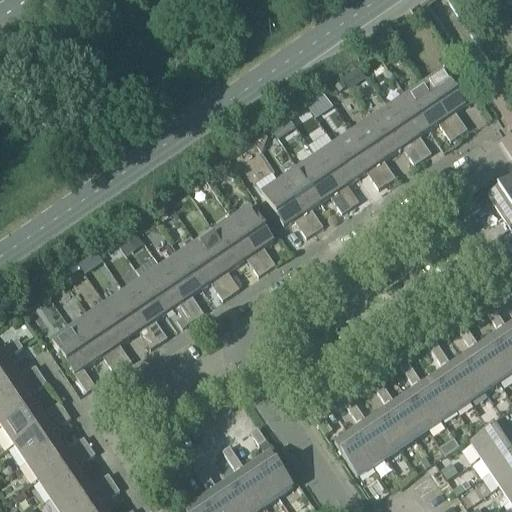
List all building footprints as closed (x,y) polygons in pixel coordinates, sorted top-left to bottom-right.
[(442,76),(425,88),(459,140),(467,134),(455,117),(465,110),(442,76)] [(340,83),(333,87),(338,95),(345,90),(340,83)] [(406,101),(429,134),(438,128),(450,146),(459,140),(425,88),(406,101)] [(429,134),(406,101),(388,113),(423,164),(431,159),(419,141),(429,134)] [(370,125),(393,158),(403,152),(415,170),(423,164),(388,113),(370,125)] [(352,137),(387,188),(395,183),(383,165),(393,158),(370,125),(352,137)] [(334,149),(357,183),(366,176),(378,194),(387,188),(352,137),(334,149)] [(316,162),(351,213),(358,208),(346,190),(357,183),(334,149),(316,162)] [(298,174),(321,207),(330,201),(342,219),(351,213),(316,162),(298,174)] [(212,173),(203,179),(207,185),(216,179),(212,173)] [(280,185),(314,237),(323,232),(311,214),(321,207),(298,174),(280,185)] [(314,237),(280,185),(261,198),(284,232),(294,225),(306,243),(314,237)] [(498,216),(511,206),(511,185),(489,201),(498,216)] [(463,215),(468,222),(481,213),(476,206),(463,215)] [(493,234),(498,242),(510,234),(508,230),(511,226),(511,206),(498,216),(505,226),(493,234)] [(232,225),(266,276),(275,270),(263,252),(273,245),(250,212),(232,225)] [(132,215),(125,220),(135,234),(142,230),(132,215)] [(214,237),(236,270),(246,264),(258,282),(266,276),(232,225),(214,237)] [(131,229),(112,242),(119,252),(137,239),(131,229)] [(498,242),(493,234),(482,242),(486,250),(498,242)] [(196,249),(230,300),(239,294),(227,276),(236,270),(214,237),(196,249)] [(230,300),(196,249),(178,261),(200,294),(210,288),(222,306),(230,300)] [(160,273),(194,324),(203,319),(191,301),(200,294),(178,261),(160,273)] [(511,273),(511,262),(500,270),(505,278),(511,273)] [(75,266),(67,271),(72,278),(80,273),(75,266)] [(142,285),(164,319),(174,312),(186,330),(194,324),(160,273),(142,285)] [(123,298),(158,349),(166,343),(154,325),(164,319),(142,285),(123,298)] [(105,310),(128,343),(137,337),(149,355),(158,349),(123,298),(105,310)] [(24,302),(16,306),(24,318),(31,313),(24,302)] [(492,325),(499,320),(491,308),(484,313),(492,325)] [(87,322),(122,373),(131,367),(118,349),(128,343),(105,310),(87,322)] [(499,320),(492,325),(500,337),(504,334),(511,345),(511,329),(507,332),(499,320)] [(70,334),(92,367),(102,361),(114,379),(122,373),(87,322),(70,334)] [(464,344),(471,339),(463,327),(456,332),(464,344)] [(92,367),(70,334),(51,346),(73,380),(74,379),(86,397),(95,391),(83,373),(92,367)] [(490,344),(511,376),(511,345),(504,334),(500,337),(490,344)] [(471,339),(464,344),(472,356),(476,353),(499,387),(511,377),(511,376),(490,344),(479,351),(471,339)] [(0,380),(11,373),(4,364),(22,352),(16,343),(0,353),(0,380)] [(436,363),(443,358),(435,346),(428,351),(436,363)] [(462,363),(485,396),(499,387),(476,353),(472,356),(462,363)] [(443,358),(436,363),(444,375),(448,372),(470,406),(485,396),(462,363),(452,370),(443,358)] [(408,382),(415,377),(407,365),(400,370),(408,382)] [(11,373),(0,380),(0,406),(40,379),(35,371),(17,383),(11,373)] [(434,382),(456,415),(470,406),(448,372),(444,375),(434,382)] [(415,377),(408,382),(416,394),(420,391),(442,425),(456,415),(434,382),(423,389),(415,377)] [(0,430),(1,432),(35,409),(28,400),(46,388),(40,379),(0,406),(0,430)] [(380,401),(387,396),(379,384),(372,389),(380,401)] [(405,401),(428,434),(442,425),(420,391),(416,394),(405,401)] [(387,396),(380,401),(388,413),(391,410),(414,444),(428,434),(405,401),(395,408),(387,396)] [(352,420),(359,415),(351,403),(344,408),(352,420)] [(13,450),(65,415),(59,407),(41,419),(35,409),(1,432),(13,450)] [(377,420),(400,453),(414,444),(391,410),(388,413),(377,420)] [(25,468),(59,445),(52,436),(70,424),(65,415),(13,450),(25,468)] [(359,415),(352,420),(360,432),(363,429),(386,463),(400,453),(377,420),(367,427),(359,415)] [(323,422),(316,426),(325,440),(332,435),(323,422)] [(470,449),(480,463),(511,441),(511,438),(504,427),(470,449)] [(349,439),(372,472),(386,463),(363,429),(360,432),(349,439)] [(258,451),(265,446),(256,433),(249,438),(258,451)] [(511,437),(511,438),(511,441),(480,463),(489,477),(511,462),(511,437)] [(372,472),(349,439),(335,448),(357,482),(372,472)] [(37,486),(89,451),(83,443),(65,455),(59,445),(25,468),(37,486)] [(89,451),(37,486),(49,504),(83,481),(76,472),(94,460),(89,451)] [(229,469),(237,464),(229,452),(221,457),(229,469)] [(255,468),(278,502),(292,492),(270,459),(255,468)] [(425,459),(419,463),(425,472),(431,469),(425,459)] [(511,462),(489,477),(499,492),(511,482),(511,462)] [(237,464),(229,469),(237,481),(241,478),(264,511),(278,502),(255,468),(245,476),(237,464)] [(451,467),(440,473),(446,483),(457,476),(451,467)] [(201,487),(209,482),(201,471),(194,475),(201,487)] [(227,488),(243,511),(262,511),(264,511),(241,478),(237,481),(227,488)] [(54,511),(75,511),(113,487),(107,479),(89,491),(83,481),(49,504),(54,511)] [(209,482),(201,487),(210,499),(213,497),(222,511),(243,511),(227,488),(217,495),(209,482)] [(511,482),(499,492),(508,506),(511,503),(511,482)] [(466,484),(460,487),(465,494),(470,490),(466,484)] [(113,487),(75,511),(103,511),(101,508),(119,496),(113,487)] [(173,489),(166,494),(175,508),(182,503),(173,489)] [(199,507),(202,511),(222,511),(213,497),(210,499),(199,507)]
